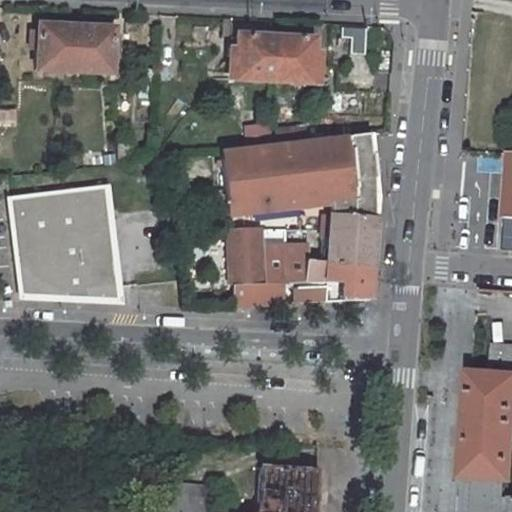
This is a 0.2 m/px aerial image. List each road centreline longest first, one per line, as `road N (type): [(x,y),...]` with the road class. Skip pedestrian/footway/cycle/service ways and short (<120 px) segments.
road 1 (residential): [(402,348),(0,327)]
road 2 (tertiary): [(430,10),(408,266)]
road 3 (residential): [(249,0),(430,10)]
road 4 (tertiary): [(402,348),(390,511)]
